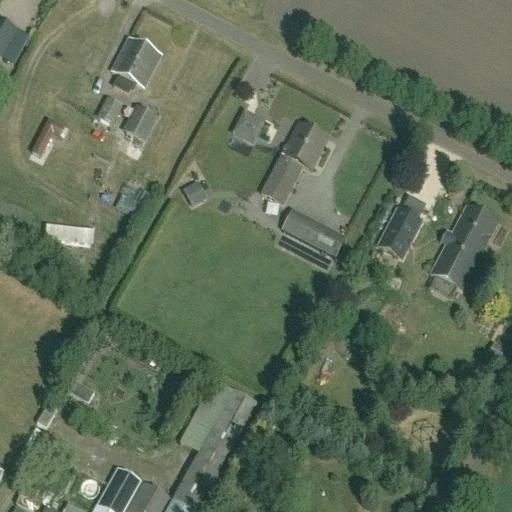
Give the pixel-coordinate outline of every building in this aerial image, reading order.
[(0,60),(0,61),(15,33),(16,34),(16,33),(0,23),(0,60)] [(143,91),(160,58),(129,42),(111,75),(119,79),(113,89),(127,97),(133,86),(143,91)] [(96,119),(110,128),(121,109),(107,101),(96,119)] [(156,122),(138,113),(125,138),(143,147),(156,122)] [(60,141),(65,132),(48,123),(31,157),(39,161),(52,137),(60,141)] [(311,176),(327,142),(297,127),(261,198),(283,209),(302,171),(311,176)] [(199,184),(184,192),(193,209),(208,201),(199,184)] [(137,208),(145,212),(151,200),(144,195),(137,208)] [(407,257),(426,220),(401,207),(382,244),(407,257)] [(462,293),(497,225),(466,209),(430,277),(462,293)] [(290,215),(281,232),(317,251),(334,260),(343,243),(326,233),(290,215)] [(180,446),(198,456),(211,433),(235,447),(258,405),(216,381),(180,446)] [(87,407),(93,396),(73,385),(68,396),(87,407)] [(56,414),(47,409),(36,427),(46,433),(56,414)] [(198,511),(235,447),(211,434),(167,511),(198,511)] [(160,511),(166,501),(115,473),(93,511),(51,511),(23,496),(17,506),(27,511),(160,511)]
